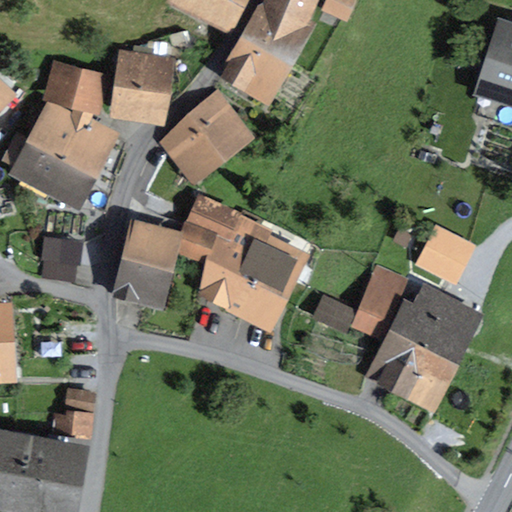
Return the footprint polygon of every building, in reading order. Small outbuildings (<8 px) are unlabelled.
[(180,0),(230,25),(242,0),(180,0)] [(311,0),(267,0),(270,1),(304,18),(311,0)] [(344,14),(350,0),(328,0),(326,7),(344,14)] [(262,94),(306,18),(304,18),(270,1),(228,74),(262,94)] [(511,30),(505,29),(478,114),(511,124),(511,30)] [(158,110),(165,62),(124,55),(117,104),(158,110)] [(94,104),(101,78),(59,67),(52,93),(94,104)] [(7,159),(20,166),(16,172),(72,200),(109,128),(53,99),(31,142),(19,136),(7,159)] [(194,170),(241,134),(214,99),(167,135),(194,170)] [(188,221),(226,238),(236,217),(198,200),(188,221)] [(170,246),(206,258),(214,234),(189,225),(188,226),(155,215),(151,230),(172,236),(170,246)] [(243,252),(233,273),(277,294),(296,253),(266,240),(264,245),(254,241),(259,230),(238,220),(227,245),(243,252)] [(117,295),(155,304),(170,246),(172,236),(151,230),(134,226),(117,295)] [(243,252),(227,245),(222,242),(224,239),(218,236),(207,259),(219,264),(208,286),(226,295),(222,304),(262,323),(277,294),(233,273),(243,252)] [(73,262),(45,259),(43,277),(71,280),(73,262)] [(379,332),(396,294),(374,285),(357,323),(379,332)] [(448,357),(472,311),(424,286),(401,330),(428,343),(427,346),(448,357)] [(333,322),(341,306),(323,297),(315,313),(333,322)] [(428,343),(401,330),(395,327),(381,354),(376,371),(399,383),(396,390),(424,405),(448,357),(427,346),(428,343)] [(7,347),(0,347),(0,377),(9,377),(7,347)] [(68,405),(91,408),(93,394),(70,392),(68,405)] [(88,434),(90,415),(66,412),(66,417),(57,416),(57,420),(47,419),(46,429),(88,434)] [(0,504),(45,511),(61,511),(73,447),(22,438),(21,444),(0,440),(0,504)]
